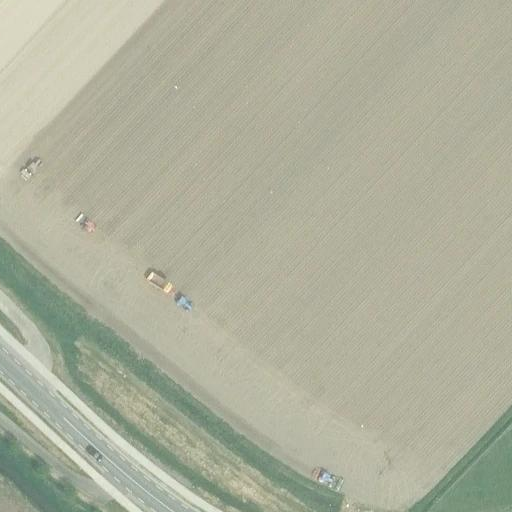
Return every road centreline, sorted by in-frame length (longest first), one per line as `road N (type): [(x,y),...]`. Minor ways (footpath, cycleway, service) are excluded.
road 1 (secondary): [(161,506),(0,357)]
road 2 (unclassified): [(119,511),(0,419)]
